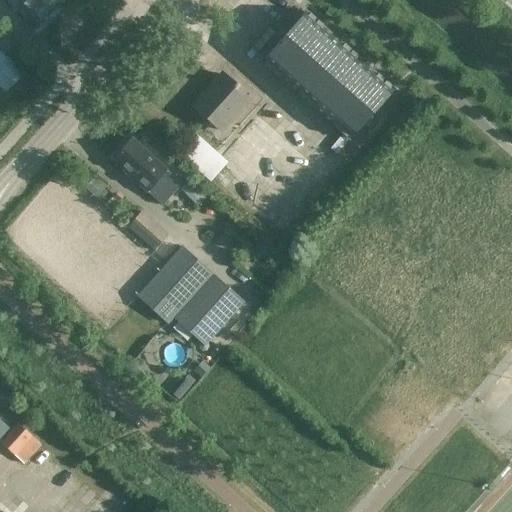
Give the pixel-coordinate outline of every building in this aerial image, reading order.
[(15,0),(41,23),(62,0),(15,0)] [(349,140),(393,90),(306,13),(262,62),(349,140)] [(24,74),(1,50),(0,50),(0,88),(4,93),(24,74)] [(217,130),(248,97),(223,74),(193,108),(217,130)] [(210,181),(227,162),(197,134),(179,153),(210,181)] [(504,258),(511,248),(511,214),(417,134),(308,262),(417,355),(440,328),(424,314),(478,250),(487,258),(494,249),(504,258)] [(159,202),(178,181),(130,138),(111,160),(159,202)] [(99,201),(107,192),(92,178),(84,187),(99,201)] [(198,206),(206,197),(188,180),(179,189),(198,206)] [(123,196),(118,191),(113,197),(118,202),(123,196)] [(164,261),(178,245),(167,236),(168,236),(141,212),(127,227),(154,251),(153,252),(164,261)] [(173,317),(211,275),(181,248),(137,296),(167,323),(173,317)] [(211,275),(173,317),(204,346),(243,303),(211,275)] [(209,367),(202,360),(192,370),(200,378),(209,367)] [(192,383),(186,377),(171,394),(178,400),(192,383)] [(7,428),(0,435),(0,443),(22,464),(39,444),(14,421),(7,428)]
